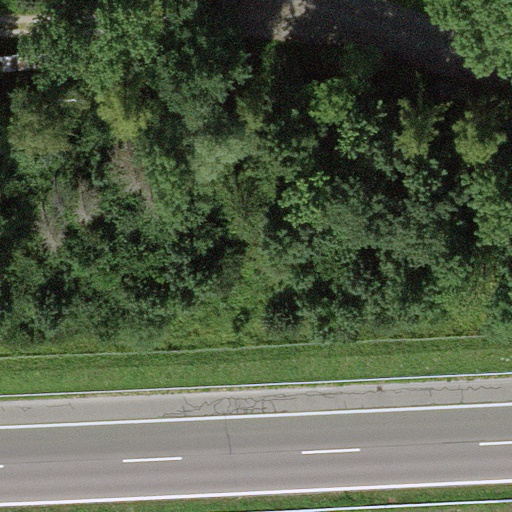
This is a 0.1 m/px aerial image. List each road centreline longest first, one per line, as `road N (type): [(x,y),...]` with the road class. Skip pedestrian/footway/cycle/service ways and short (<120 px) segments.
road 1 (track): [(0,22),(400,33),(511,58)]
road 2 (motorway): [(511,442),(0,466)]
